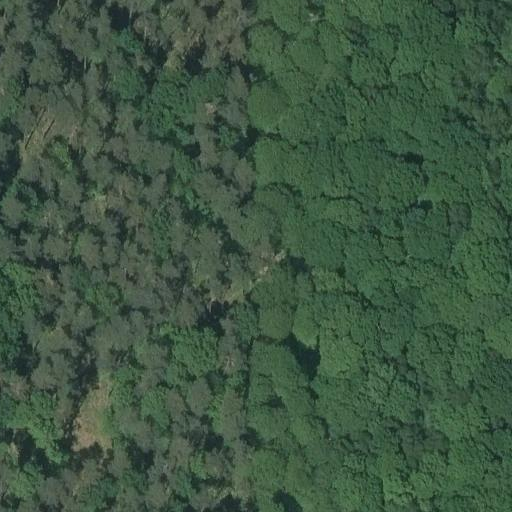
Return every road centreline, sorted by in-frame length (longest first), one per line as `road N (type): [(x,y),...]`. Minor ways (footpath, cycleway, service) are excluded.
road 1 (track): [(511,345),(324,401),(240,398),(193,386),(161,365),(79,267),(0,199)]
road 2 (unclassified): [(336,511),(312,232),(316,131),(339,0)]
road 3 (unknown): [(511,248),(412,413),(398,469),(407,511)]
